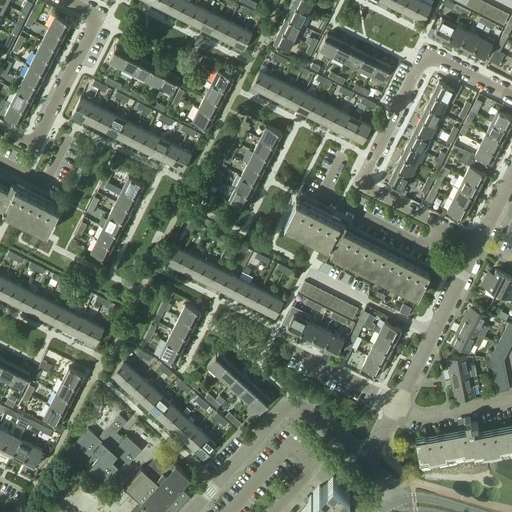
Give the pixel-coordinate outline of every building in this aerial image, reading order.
[(26,0),(21,11),(27,14),(32,3),(27,0),(26,0)] [(156,0),(155,4),(166,9),(170,0),(156,0)] [(170,0),(166,9),(177,15),(184,0),(170,0)] [(189,0),(184,0),(177,15),(188,20),(196,3),(189,0)] [(294,0),(292,4),(308,12),(313,0),(294,0)] [(401,9),(405,0),(391,0),(390,4),(401,9)] [(412,15),(419,0),(405,0),(401,9),(412,15)] [(423,21),(432,4),(423,0),(419,0),(412,15),(423,21)] [(477,11),(482,0),(475,0),(472,8),(477,11)] [(482,13),(487,2),(482,0),(477,11),(482,13)] [(487,16),(493,5),(487,2),(482,13),(487,16)] [(196,3),(188,20),(199,26),(208,9),(196,3)] [(455,3),(453,8),(460,12),(463,7),(455,3)] [(286,17),(301,25),(308,12),(292,4),(286,17)] [(243,5),(240,10),(247,13),(249,8),(243,5)] [(493,19),(498,8),(493,5),(487,16),(493,19)] [(463,7),(460,12),(468,16),(470,11),(463,7)] [(249,8),(247,13),(254,17),(256,12),(249,8)] [(498,21),(503,10),(498,8),(493,19),(498,21)] [(208,9),(199,26),(210,31),(219,14),(208,9)] [(37,12),(32,10),(29,17),(34,20),(37,12)] [(504,24),(509,13),(503,10),(498,21),(504,24)] [(16,23),(21,25),(27,14),(21,11),(21,12),(16,23)] [(325,12),(322,19),(327,22),(330,14),(325,12)] [(48,27),(64,35),(70,22),(54,14),(48,27)] [(219,14),(210,31),(221,37),(230,20),(219,14)] [(485,25),(488,20),(480,16),(478,21),(485,25)] [(34,20),(29,17),(25,24),(30,27),(34,20)] [(279,29),(294,37),(295,37),(301,25),(286,17),(279,29)] [(447,39),(448,35),(455,23),(442,17),(434,32),(447,39)] [(318,27),(323,29),(327,22),(322,19),(318,27)] [(230,20),(221,37),(232,43),(241,25),(230,20)] [(488,20),(485,25),(493,28),(495,23),(488,20)] [(21,25),(16,23),(10,34),(15,37),(21,25)] [(459,45),(461,42),(467,29),(455,23),(448,35),(447,39),(459,45)] [(244,48),(252,31),(241,25),(232,43),(244,48)] [(42,39),(57,47),(64,35),(48,27),(42,39)] [(295,37),(294,37),(279,29),(273,42),(289,50),(295,37)] [(472,51),(473,48),(480,36),(467,29),(461,42),(459,45),(472,51)] [(332,55),(332,54),(340,39),(327,33),(319,49),(332,55)] [(9,34),(6,40),(12,43),(15,37),(10,34),(9,34)] [(16,42),(21,45),(25,37),(20,35),(16,42)] [(473,48),(472,51),(485,58),(493,42),(494,39),(488,36),(487,39),(480,36),(473,48)] [(309,44),(314,47),(318,39),(313,37),(309,44)] [(35,52),(51,60),(57,47),(42,39),(35,52)] [(344,61),(345,60),(352,46),(340,39),(332,54),(332,55),(344,61)] [(21,45),(16,42),(12,49),(17,52),(21,45)] [(314,47),(309,44),(305,52),(310,54),(314,47)] [(121,67),(129,51),(116,45),(108,61),(121,67)] [(357,68),(357,66),(365,52),(352,46),(345,60),(344,61),(357,68)] [(500,52),(495,49),(489,60),(499,65),(504,54),(500,52)] [(133,73),(140,60),(141,58),(129,51),(121,67),(133,73)] [(29,64),(45,72),(51,60),(35,52),(29,64)] [(274,52),(271,57),(278,60),(281,55),(274,52)] [(369,74),(370,73),(377,58),(365,52),(357,66),(357,68),(369,74)] [(281,55),(278,60),(285,64),(287,59),(281,55)] [(146,80),(153,65),(154,64),(141,58),(140,60),(133,73),(146,80)] [(377,58),(370,73),(369,74),(382,81),(390,65),(377,58)] [(3,67),(8,70),(12,62),(7,60),(3,67)] [(313,62),(310,67),(317,71),(320,66),(313,62)] [(188,70),(193,72),(197,65),(192,63),(188,70)] [(300,71),(303,66),(296,63),(294,68),(300,71)] [(23,77),(39,85),(45,72),(29,64),(23,77)] [(158,86),(166,72),(166,70),(154,64),(153,65),(146,80),(158,86)] [(303,66),(300,71),(307,75),(310,70),(303,66)] [(8,70),(3,67),(0,74),(5,77),(8,70)] [(211,81),(225,89),(226,89),(233,76),(217,68),(211,81)] [(260,69),(251,85),(263,91),(271,74),(260,69)] [(166,72),(158,86),(171,92),(179,77),(166,70),(166,72)] [(188,70),(184,77),(195,83),(198,77),(192,74),(193,72),(188,70)] [(335,80),(338,75),(330,71),(328,76),(335,80)] [(271,74),(263,91),(274,97),(282,80),(271,74)] [(318,74),(316,79),(322,83),(325,78),(318,74)] [(338,75),(335,80),(342,83),(345,78),(338,75)] [(112,85),(114,80),(107,76),(105,81),(112,85)] [(16,89),(32,97),(39,85),(23,77),(16,89)] [(325,78),(322,83),(329,86),(332,81),(325,78)] [(101,83),(94,80),(90,87),(96,90),(98,87),(99,88),(101,83)] [(114,80),(112,85),(119,89),(122,84),(114,80)] [(282,80),(274,97),(285,102),(293,85),(282,80)] [(432,93),(448,101),(454,88),(450,86),(439,80),(432,93)] [(453,80),(450,86),(454,88),(458,90),(461,84),(453,80)] [(204,94),(220,102),(226,89),(225,89),(211,81),(204,94)] [(101,83),(99,88),(105,91),(108,86),(101,83)] [(355,83),(353,88),(360,92),(363,87),(355,83)] [(293,85),(285,102),(296,108),(304,91),(293,85)] [(344,94),(347,89),(340,85),(338,90),(344,94)] [(363,87),(360,92),(368,96),(370,91),(363,87)] [(175,95),(180,97),(184,90),(179,88),(175,95)] [(10,102),(24,109),(26,110),(32,97),(16,89),(10,102)] [(139,93),(132,89),(130,94),(137,98),(139,93)] [(347,89),(344,94),(351,97),(354,92),(347,89)] [(121,99),(123,94),(116,91),(114,96),(121,99)] [(304,91),(296,108),(307,113),(315,97),(304,91)] [(139,93),(137,98),(144,101),(147,96),(139,93)] [(426,105),(442,113),(448,101),(432,93),(426,105)] [(123,94),(121,99),(127,102),(130,97),(123,94)] [(198,106),(212,114),(214,114),(220,102),(204,94),(198,106)] [(180,97),(175,95),(172,102),(177,105),(180,97)] [(83,119),(92,102),(80,96),(72,113),(83,119)] [(315,97),(307,113),(318,119),(326,102),(315,97)] [(367,105),(369,100),(362,97),(360,101),(367,105)] [(471,110),(476,112),(477,113),(482,101),(477,98),(471,110)] [(369,100),(367,105),(374,108),(376,103),(369,100)] [(462,108),(467,110),(471,103),(466,101),(462,108)] [(24,109),(10,102),(4,115),(20,123),(26,110),(24,109)] [(92,102),(83,119),(94,124),(103,107),(92,102)] [(139,102),(136,107),(143,110),(145,105),(139,102)] [(157,102),(155,107),(162,110),(165,106),(157,102)] [(326,102),(318,119),(329,124),(337,108),(326,102)] [(145,105),(143,110),(150,113),(152,108),(145,105)] [(442,113),(426,105),(420,118),(435,126),(442,113)] [(214,114),(212,114),(198,106),(192,119),(207,127),(214,114)] [(103,107),(94,124),(105,130),(114,113),(103,107)] [(337,108),(329,124),(340,130),(348,113),(337,108)] [(459,115),(464,118),(467,110),(462,108),(459,115)] [(491,120),(508,129),(511,120),(511,116),(497,109),(491,120)] [(476,112),(471,110),(465,121),(470,124),(476,112)] [(114,113),(105,130),(116,135),(125,118),(114,113)] [(165,121),(167,116),(161,113),(158,118),(165,121)] [(348,113),(340,130),(351,136),(360,119),(348,113)] [(167,116),(165,121),(172,125),(174,120),(167,116)] [(125,118),(116,135),(127,141),(136,124),(125,118)] [(435,126),(420,118),(413,130),(429,138),(435,126)] [(360,119),(351,136),(363,141),(371,125),(360,119)] [(241,128),(246,130),(250,123),(245,120),(241,128)] [(508,129),(491,120),(485,131),(502,140),(508,129)] [(470,124),(465,121),(460,133),(464,135),(470,124)] [(136,124),(127,141),(138,147),(147,130),(136,124)] [(183,124),(181,129),(187,132),(190,127),(183,124)] [(281,132),(266,124),(259,137),(275,145),(281,132)] [(450,133),(455,135),(459,128),(453,126),(450,133)] [(190,127),(187,132),(194,136),(196,131),(190,127)] [(237,135),(242,138),(246,130),(241,128),(237,135)] [(147,130),(138,147),(149,152),(158,135),(147,130)] [(407,143),(420,149),(423,151),(429,138),(413,130),(407,143)] [(502,140),(485,131),(480,143),(497,151),(502,140)] [(446,140),(451,143),(455,135),(450,133),(446,140)] [(158,135),(149,152),(161,158),(169,141),(158,135)] [(253,149),(269,157),(275,145),(259,137),(253,149)] [(169,141),(161,158),(172,163),(180,146),(169,141)] [(401,155),(413,162),(417,163),(423,151),(420,149),(407,143),(401,155)] [(464,149),(461,154),(468,158),(488,168),(491,163),(497,151),(480,143),(474,154),(471,152),(464,149)] [(228,153),(233,155),(237,148),(232,145),(228,153)] [(180,146),(172,163),(183,169),(192,152),(180,146)] [(247,162),(262,170),(269,157),(253,149),(247,162)] [(437,158),(442,160),(446,153),(441,151),(437,158)] [(233,155),(228,153),(225,160),(230,162),(233,155)] [(395,168),(407,174),(410,176),(417,163),(413,162),(401,155),(395,168)] [(442,160),(437,158),(434,165),(439,168),(442,160)] [(469,165),(463,176),(480,184),(486,173),(488,168),(468,158),(466,163),(469,165)] [(117,171),(120,165),(112,162),(109,168),(117,171)] [(241,174),(256,182),(262,170),(247,162),(241,174)] [(443,165),(437,177),(442,179),(445,175),(447,176),(449,172),(450,169),(443,165)] [(407,174),(395,168),(388,181),(393,183),(404,189),(410,176),(407,174)] [(216,178),(221,180),(224,173),(219,170),(216,178)] [(103,179),(108,181),(112,173),(107,171),(103,179)] [(234,187),(250,195),(256,182),(241,174),(234,187)] [(121,188),(136,195),(137,196),(144,183),(128,175),(121,188)] [(425,183),(430,186),(433,178),(428,176),(425,183)] [(480,184),(463,176),(457,187),(475,196),(480,184)] [(442,179),(437,177),(432,188),(437,191),(438,191),(437,190),(442,179)] [(221,180),(216,178),(212,185),(217,188),(221,180)] [(108,181),(103,179),(99,186),(104,188),(108,181)] [(0,205),(4,207),(3,210),(8,213),(47,232),(50,225),(60,206),(60,205),(11,181),(8,188),(0,183),(0,205)] [(401,193),(404,189),(393,183),(391,188),(401,193)] [(421,190),(426,193),(430,186),(425,183),(421,190)] [(228,200),(243,208),(250,195),(234,187),(228,200)] [(475,196),(457,187),(452,198),(469,207),(475,196)] [(137,196),(136,195),(121,188),(115,200),(128,207),(131,208),(137,196)] [(437,191),(432,188),(426,200),(432,203),(437,191)] [(90,203),(95,206),(99,198),(94,196),(90,203)] [(469,207),(452,198),(446,210),(463,218),(469,207)] [(131,208),(128,207),(115,200),(109,213),(123,220),(125,221),(131,208)] [(296,200),(284,224),(300,233),(318,242),(324,244),(328,247),(329,244),(333,246),(331,250),(332,251),(340,255),(341,255),(349,259),(350,259),(358,264),(367,268),(375,272),(376,273),(384,277),(385,277),(393,281),(394,282),(402,286),(403,286),(411,290),(412,291),(418,294),(419,294),(429,272),(346,231),(345,232),(341,230),(345,222),(304,201),(302,203),(296,200)] [(92,213),(93,211),(94,212),(97,209),(95,207),(95,206),(90,203),(87,211),(92,213)] [(125,221),(123,220),(109,213),(103,225),(118,233),(125,221)] [(194,227),(197,222),(190,218),(188,223),(194,227)] [(78,228),(83,231),(87,223),(82,221),(78,228)] [(197,222),(194,227),(201,230),(204,225),(197,222)] [(118,233),(103,225),(96,238),(112,246),(118,233)] [(83,231),(78,228),(74,236),(79,238),(83,231)] [(217,238),(219,233),(212,230),(210,235),(217,238)] [(219,233),(217,238),(223,241),(226,236),(219,233)] [(90,251),(106,259),(112,246),(96,238),(90,251)] [(239,249),(241,244),(235,241),(232,246),(239,249)] [(164,260),(175,265),(183,249),(172,243),(164,260)] [(241,244),(239,249),(246,253),(248,247),(241,244)] [(183,249),(175,265),(186,271),(195,254),(183,249)] [(13,259),(16,253),(9,250),(6,255),(13,259)] [(261,260),(263,255),(257,252),(254,257),(261,260)] [(16,253),(13,259),(20,262),(22,257),(16,253)] [(195,254),(186,271),(197,277),(206,260),(195,254)] [(263,255),(261,260),(268,264),(270,259),(263,255)] [(206,260),(197,277),(208,282),(217,265),(206,260)] [(35,270),(38,265),(31,261),(29,266),(35,270)] [(283,271),(285,266),(279,263),(276,268),(283,271)] [(38,265),(35,270),(42,273),(44,268),(38,265)] [(217,265),(208,282),(219,288),(228,271),(217,265)] [(285,266),(283,271),(290,275),(292,270),(285,266)] [(488,270),(481,284),(487,287),(489,288),(490,291),(495,294),(496,292),(506,273),(496,268),(494,272),(488,270)] [(228,271),(219,288),(230,293),(239,276),(228,271)] [(57,281),(60,276),(53,272),(51,277),(57,281)] [(496,292),(495,294),(501,297),(504,296),(506,297),(511,299),(511,276),(506,273),(496,292)] [(4,276),(0,284),(0,295),(7,299),(15,282),(4,276)] [(60,276),(57,281),(64,284),(67,279),(60,276)] [(239,276),(230,293),(241,299),(250,282),(239,276)] [(304,280),(299,291),(305,294),(310,283),(304,280)] [(15,282),(7,299),(18,304),(26,288),(15,282)] [(250,282),(241,299),(252,304),(261,288),(250,282)] [(80,292),(82,287),(75,283),(73,288),(80,292)] [(310,283),(305,294),(310,296),(315,286),(310,283)] [(315,286),(310,296),(315,299),(321,288),(315,286)] [(82,287),(80,292),(86,295),(89,290),(82,287)] [(26,288),(18,304),(29,310),(37,293),(26,288)] [(261,288),(252,304),(264,310),(272,293),(261,288)] [(320,302),(326,291),(321,288),(315,299),(320,302)] [(326,291),(320,302),(326,304),(331,294),(326,291)] [(37,293),(29,310),(40,315),(48,299),(37,293)] [(272,293),(264,310),(275,316),(283,299),(272,293)] [(331,294),(326,304),(331,307),(336,296),(331,294)] [(102,303),(104,298),(98,295),(95,300),(102,303)] [(336,296),(331,307),(336,310),(342,299),(336,296)] [(104,298),(102,303),(109,306),(111,301),(104,298)] [(48,299),(40,315),(51,321),(59,304),(48,299)] [(160,306),(165,309),(168,301),(163,299),(160,306)] [(312,307),(315,302),(307,299),(305,304),(312,307)] [(336,310),(342,313),(347,302),(342,299),(336,310)] [(397,301),(394,306),(399,309),(402,304),(397,301)] [(315,302),(312,307),(320,311),(322,306),(315,302)] [(342,313),(347,315),(352,304),(347,302),(342,313)] [(178,316),(181,317),(194,323),(200,311),(185,303),(178,316)] [(59,304),(51,321),(62,327),(71,310),(59,304)] [(358,307),(352,304),(347,315),(353,318),(358,307)] [(165,309),(160,306),(156,314),(161,316),(165,309)] [(459,325),(484,337),(489,327),(483,324),(488,316),(470,307),(463,319),(459,325)] [(71,310),(62,327),(73,332),(82,315),(71,310)] [(364,310),(358,321),(363,324),(364,324),(369,313),(364,310)] [(337,320),(340,315),(332,311),(330,316),(337,320)] [(299,334),(306,319),(294,312),(286,328),(299,334)] [(82,315),(73,332),(84,338),(93,321),(82,315)] [(340,315),(337,320),(345,323),(347,318),(340,315)] [(194,323),(181,317),(178,316),(172,328),(188,336),(194,323)] [(311,341),(319,325),(306,319),(299,334),(311,341)] [(378,332),(395,341),(401,329),(384,320),(380,327),(375,324),(373,329),(378,332)] [(93,321),(84,338),(96,343),(104,327),(93,321)] [(358,322),(352,333),(357,336),(363,325),(363,324),(358,321),(358,322)] [(151,324),(147,331),(152,334),(154,330),(156,326),(151,324)] [(324,347),(332,331),(319,325),(311,341),(324,347)] [(484,337),(459,325),(457,330),(458,331),(451,343),(469,352),(474,344),(479,346),(484,337)] [(511,330),(506,327),(503,332),(511,337),(511,330)] [(172,328),(166,341),(181,349),(188,336),(172,328)] [(149,341),(152,334),(147,331),(143,339),(149,341)] [(332,331),(324,347),(337,353),(344,338),(332,331)] [(395,341),(378,332),(372,344),(390,352),(395,341)] [(511,343),(511,337),(503,332),(500,338),(511,344),(511,343)] [(352,334),(347,344),(352,347),(357,336),(352,333),(352,334)] [(511,344),(500,338),(497,343),(509,349),(511,344)] [(175,361),(181,349),(166,341),(159,354),(160,354),(159,356),(170,367),(173,361),(175,361)] [(509,349),(497,343),(495,349),(506,354),(509,349)] [(346,345),(341,356),(347,359),(352,348),(353,347),(352,347),(347,344),(346,345)] [(367,355),(384,363),(390,352),(372,344),(367,355)] [(143,357),(145,352),(139,349),(136,354),(143,357)] [(490,358),(493,351),(488,349),(485,355),(490,358)] [(495,349),(493,351),(490,358),(504,360),(506,354),(495,349)] [(48,351),(44,358),(49,361),(53,353),(48,351)] [(217,374),(219,371),(229,361),(218,351),(206,364),(217,374)] [(145,352),(143,357),(150,360),(152,355),(145,352)] [(384,363),(367,355),(361,366),(378,375),(384,363)] [(450,380),(477,375),(475,364),(469,365),(467,356),(448,359),(450,373),(449,373),(450,380)] [(492,368),(505,366),(504,360),(490,358),(492,366),(492,368)] [(5,359),(0,368),(0,376),(9,381),(16,367),(17,366),(5,359)] [(42,359),(38,366),(43,369),(47,362),(42,359)] [(124,359),(111,373),(120,382),(133,368),(124,359)] [(229,361),(219,371),(217,374),(228,383),(239,370),(229,361)] [(163,371),(164,371),(167,367),(162,362),(158,366),(161,369),(163,371)] [(62,378),(76,385),(78,386),(84,373),(68,365),(62,378)] [(17,366),(16,367),(9,381),(22,388),(30,372),(17,366)] [(35,374),(40,376),(43,369),(38,366),(35,374)] [(505,366),(492,368),(493,372),(493,374),(506,371),(505,366)] [(167,367),(164,371),(169,376),(173,372),(167,367)] [(130,390),(142,376),(133,368),(120,382),(130,390)] [(238,393),(249,380),(250,380),(239,370),(228,383),(238,393)] [(495,380),(507,377),(506,371),(493,374),(494,377),(495,380)] [(477,375),(450,380),(452,386),(453,386),(455,400),(475,396),(473,386),(479,385),(477,375)] [(139,399),(151,385),(142,376),(130,390),(139,399)] [(507,377),(495,380),(495,384),(496,386),(509,383),(507,377)] [(78,386),(76,385),(62,378),(56,391),(70,398),(71,399),(78,386)] [(180,379),(176,383),(182,388),(186,384),(180,379)] [(193,379),(189,383),(196,389),(199,385),(193,379)] [(250,380),(249,380),(238,393),(248,402),(260,389),(250,380)] [(496,386),(497,392),(510,389),(509,383),(496,386)] [(26,391),(31,394),(34,387),(29,384),(26,391)] [(186,384),(182,388),(187,393),(191,389),(186,384)] [(148,407),(161,393),(151,385),(139,399),(148,407)] [(260,389),(248,402),(259,412),(271,399),(260,389)] [(31,394),(26,391),(22,399),(27,401),(31,394)] [(71,399),(70,398),(56,391),(49,403),(64,411),(65,411),(71,399)] [(211,402),(214,398),(208,392),(204,397),(211,402)] [(157,415),(170,401),(161,393),(148,407),(157,415)] [(200,404),(204,400),(198,395),(195,399),(200,404)] [(8,398),(5,403),(13,407),(15,402),(8,398)] [(214,398),(211,402),(217,408),(220,404),(214,398)] [(204,400),(200,404),(206,409),(209,405),(204,400)] [(166,423),(179,409),(170,401),(157,415),(166,423)] [(65,411),(64,411),(49,403),(43,416),(58,424),(65,411)] [(11,409),(9,414),(16,418),(18,413),(11,409)] [(176,432),(188,418),(179,409),(166,423),(176,432)] [(229,411),(225,415),(231,421),(235,417),(229,411)] [(217,412),(213,416),(219,421),(222,417),(217,412)] [(88,427),(75,442),(89,454),(86,458),(92,463),(90,465),(105,478),(117,463),(121,467),(127,461),(128,462),(141,447),(127,434),(123,437),(116,431),(126,420),(119,413),(98,437),(88,427)] [(23,415),(20,420),(27,423),(30,418),(23,415)] [(188,418),(176,432),(185,440),(197,426),(192,421),(194,419),(190,415),(188,418)] [(511,458),(511,427),(479,434),(477,421),(471,422),(470,416),(458,419),(460,433),(417,441),(416,437),(415,437),(421,471),(457,464),(456,459),(474,455),(475,460),(492,457),(493,462),(511,458)] [(222,417),(219,421),(224,426),(228,422),(222,417)] [(235,417),(231,421),(238,427),(241,422),(235,417)] [(34,420),(31,425),(38,429),(41,424),(34,420)] [(45,426),(43,431),(50,435),(52,429),(45,426)] [(194,448),(206,434),(197,426),(185,440),(194,448)] [(0,449),(4,440),(9,432),(0,427),(0,449)] [(9,432),(4,440),(0,449),(11,455),(20,438),(9,432)] [(203,457),(216,443),(206,434),(194,448),(203,457)] [(20,438),(11,455),(23,461),(31,443),(20,438)] [(31,443),(23,461),(34,466),(43,449),(31,443)] [(174,511),(190,495),(180,486),(188,476),(189,478),(190,477),(175,463),(174,464),(161,452),(160,451),(147,466),(144,468),(141,466),(124,485),(138,498),(131,506),(134,509),(131,511),(174,511)] [(299,511),(337,511),(348,500),(344,496),(350,491),(333,475),(321,488),(319,486),(309,497),(311,499),(299,511)] [(91,479),(89,484),(103,492),(106,486),(91,479)]
